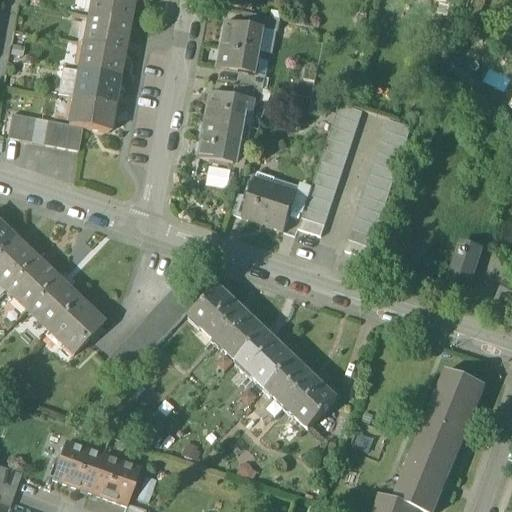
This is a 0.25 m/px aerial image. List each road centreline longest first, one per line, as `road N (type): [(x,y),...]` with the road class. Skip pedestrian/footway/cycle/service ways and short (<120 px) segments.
road 1 (residential): [(511,354),(158,229)]
road 2 (residential): [(158,229),(199,0)]
road 3 (residential): [(158,229),(0,179)]
